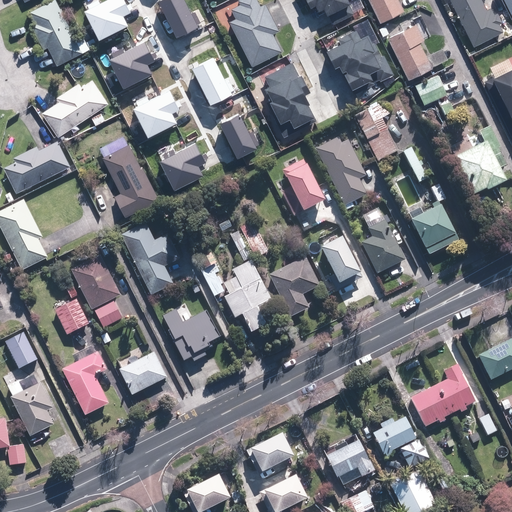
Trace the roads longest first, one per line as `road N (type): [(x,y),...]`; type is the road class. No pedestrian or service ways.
road 1 (tertiary): [(130,459),(511,270)]
road 2 (tertiary): [(8,511),(130,459)]
